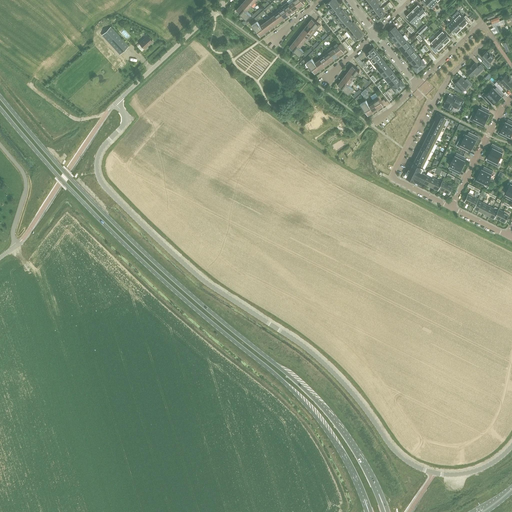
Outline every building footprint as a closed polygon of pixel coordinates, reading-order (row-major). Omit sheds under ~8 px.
[(247,11),(251,6),(244,0),(240,5),(244,8),(247,11)] [(288,1),(288,2),(294,11),(299,7),(293,0),(289,3),(288,1)] [(326,3),(330,9),(338,2),(338,1),(336,2),(334,0),(327,0),(328,2),(326,3)] [(373,0),(368,4),(368,5),(371,8),(369,9),(370,10),(377,4),(380,2),(377,0),(373,0)] [(288,2),(283,5),(289,14),(294,11),(288,2)] [(338,2),(330,9),(333,13),(331,15),(340,7),(337,4),(339,3),(338,2)] [(381,9),(377,4),(370,10),(369,11),(369,12),(371,10),(374,14),(381,9)] [(414,7),(412,10),(420,18),(426,12),(419,4),(415,8),(414,7)] [(244,8),(240,5),(236,10),(240,13),(244,8)] [(283,5),(278,9),(285,18),(289,14),(283,5)] [(340,7),(331,15),(334,19),(336,18),(344,12),(344,11),(342,12),(339,8),(340,8),(340,7)] [(251,14),(247,11),(244,8),(240,13),(246,19),(251,14)] [(273,12),(274,14),(275,14),(280,21),(285,18),(278,9),(273,12)] [(385,14),(381,9),(374,14),(372,15),(373,16),(374,15),(378,19),(380,18),(381,19),(384,17),(383,15),(385,14)] [(420,18),(412,10),(410,12),(406,16),(414,24),(420,18)] [(336,18),(339,23),(346,17),(343,13),(345,12),(344,12),(336,18)] [(275,14),(274,14),(270,18),(275,25),(280,21),(275,14)] [(460,14),(454,20),(462,28),(464,26),(464,25),(470,19),(466,15),(464,17),(460,14)] [(339,23),(338,24),(342,28),(344,27),(344,26),(351,21),(348,16),(346,17),(339,23)] [(270,28),(275,25),(270,18),(265,21),(270,28)] [(312,18),(308,23),(317,30),(321,25),(312,18)] [(462,28),(454,20),(448,26),(455,34),(459,30),(460,30),(462,28)] [(252,25),(257,32),(262,28),(260,25),(257,21),(252,25)] [(265,32),(270,28),(265,21),(260,25),(262,28),(265,32)] [(351,21),(344,26),(344,27),(347,31),(356,24),(355,23),(354,25),(351,21)] [(308,23),(304,28),(313,35),(317,30),(308,23)] [(356,24),(347,31),(351,35),(359,29),(356,24)] [(502,31),(500,25),(494,27),(496,33),(502,31)] [(102,35),(120,54),(129,46),(111,26),(102,35)] [(387,32),(391,37),(399,31),(395,26),(393,28),(392,26),(389,29),(390,30),(387,32)] [(260,36),(265,32),(262,28),(257,32),(260,36)] [(304,28),(300,32),(307,38),(309,40),(309,39),(313,35),(304,28)] [(359,29),(351,35),(355,40),(357,39),(358,40),(361,38),(360,36),(363,34),(359,29)] [(443,30),(437,37),(445,45),(447,43),(447,42),(451,38),(443,30)] [(399,31),(391,37),(395,42),(403,36),(399,31)] [(307,38),(300,32),(297,37),(304,43),(307,38)] [(139,43),(145,49),(153,41),(148,35),(139,43)] [(403,36),(395,42),(399,47),(407,41),(403,36)] [(304,43),(297,37),(293,42),(297,45),(300,47),(304,43)] [(445,45),(437,37),(431,43),(433,45),(431,48),(435,53),(442,46),(443,47),(445,45)] [(407,41),(399,47),(403,51),(410,45),(407,41)] [(297,45),(293,42),(289,47),(293,50),(297,45)] [(333,46),(332,46),(339,55),(344,52),(339,44),(334,48),(333,46)] [(304,50),(300,47),(297,45),(293,50),(300,55),(304,50)] [(410,45),(403,51),(406,56),(414,50),(410,45)] [(332,46),(328,50),(334,59),(339,55),(332,46)] [(366,53),(370,58),(378,52),(374,47),(371,50),(370,48),(367,50),(368,51),(366,53)] [(330,62),(334,59),(328,50),(323,53),(324,55),(330,62)] [(414,50),(406,56),(410,61),(418,55),(414,50)] [(485,51),(485,52),(483,54),(483,55),(481,56),(485,59),(482,62),(488,68),(491,65),(488,63),(494,58),(487,51),(486,52),(485,51)] [(378,52),(370,58),(374,63),(381,56),(378,52)] [(325,66),(330,62),(324,55),(319,59),(325,66)] [(418,55),(410,61),(414,65),(413,65),(413,66),(422,59),(421,59),(418,55)] [(361,66),(364,63),(358,56),(356,59),(361,66)] [(381,56),(374,63),(377,67),(385,61),(381,56)] [(307,62),(312,69),(317,65),(315,62),(312,58),(307,62)] [(325,66),(319,59),(315,62),(317,65),(320,69),(325,66)] [(422,59),(413,66),(417,71),(426,64),(422,59)] [(385,61),(377,67),(381,72),(389,66),(385,61)] [(470,68),(467,71),(471,75),(476,70),(479,73),(484,68),(480,64),(478,66),(475,63),(472,65),(471,66),(472,66),(470,67),(469,68),(470,68)] [(315,73),(320,69),(317,65),(312,69),(315,73)] [(352,65),(349,70),(356,75),(359,70),(352,65)] [(389,66),(381,72),(385,77),(383,78),(393,70),(389,66)] [(349,70),(345,75),(352,80),(356,75),(349,70)] [(393,70),(383,78),(387,83),(396,75),(393,70)] [(341,79),(345,83),(348,85),(352,80),(345,75),(341,79)] [(396,75),(387,83),(389,81),(392,86),(400,80),(396,75)] [(499,79),(496,81),(501,86),(503,84),(508,89),(511,85),(511,80),(509,77),(509,78),(506,75),(500,80),(499,79)] [(465,80),(461,77),(454,83),(456,85),(454,88),(462,93),(465,87),(467,89),(472,84),(467,78),(465,80)] [(345,83),(341,79),(337,85),(342,88),(345,83)] [(400,80),(392,86),(396,91),(398,90),(399,91),(402,89),(401,88),(405,85),(401,80),(400,80)] [(348,85),(345,83),(342,88),(349,93),(352,88),(348,85)] [(499,93),(501,91),(497,86),(495,88),(494,87),(489,91),(498,100),(501,98),(500,97),(502,95),(499,93)] [(496,103),(498,100),(489,91),(486,95),(484,93),(482,94),(482,96),(489,103),(491,101),(493,103),(495,102),(496,103)] [(447,99),(448,100),(444,107),(451,110),(454,105),(457,106),(457,105),(460,106),(464,99),(454,95),(453,98),(448,96),(447,99)] [(373,101),(378,109),(383,105),(377,96),(372,99),(373,101)] [(365,111),(370,107),(368,104),(369,104),(366,100),(360,103),(365,111)] [(373,112),(378,109),(373,101),(369,104),(368,104),(370,107),(373,112)] [(476,113),(473,111),(473,112),(487,119),(489,116),(488,115),(489,113),(486,111),(487,109),(482,106),(480,109),(479,108),(476,113)] [(486,122),(487,119),(473,112),(471,117),(475,119),(474,122),(479,125),(481,122),(484,123),(485,121),(486,122)] [(445,128),(443,127),(447,119),(443,117),(444,116),(438,113),(436,117),(437,118),(436,120),(435,119),(433,122),(445,129),(445,128)] [(502,126),(511,131),(511,121),(510,120),(509,123),(506,121),(505,123),(503,123),(502,126)] [(441,136),(439,135),(443,128),(445,129),(433,122),(431,126),(433,126),(431,128),(430,128),(429,130),(441,137),(441,136)] [(510,137),(511,133),(511,131),(502,126),(500,129),(501,130),(500,132),(503,133),(502,136),(507,139),(509,136),(510,137)] [(437,144),(435,143),(439,136),(441,137),(429,130),(428,133),(429,134),(428,136),(426,135),(425,138),(437,145),(437,144)] [(474,134),(469,132),(467,134),(466,134),(463,139),(474,145),(476,141),(475,141),(476,139),(473,137),(474,134)] [(433,153),(431,151),(435,144),(437,145),(425,138),(423,142),(424,142),(422,147),(421,146),(433,153)] [(473,148),(474,145),(463,139),(460,144),(462,145),(461,148),(466,151),(468,148),(471,149),(472,147),(473,148)] [(417,155),(429,161),(429,160),(427,159),(429,154),(431,156),(433,153),(421,146),(419,149),(421,150),(420,152),(418,151),(417,155)] [(489,152),(500,158),(503,152),(501,152),(502,149),(497,146),(495,149),(492,147),(491,149),(490,149),(489,152)] [(498,162),(500,158),(489,152),(487,155),(488,156),(487,158),(490,159),(489,162),(499,167),(500,163),(498,162)] [(462,159),(463,156),(458,153),(456,156),(455,155),(452,160),(464,166),(465,163),(464,162),(465,160),(462,159)] [(413,163),(425,169),(423,167),(427,160),(429,161),(417,155),(415,158),(416,158),(415,161),(414,160),(413,163)] [(462,169),(464,166),(452,160),(450,166),(451,166),(450,169),(455,172),(457,169),(460,171),(461,169),(462,169)] [(425,169),(413,163),(410,168),(411,169),(407,176),(414,180),(414,179),(422,183),(423,182),(427,174),(421,171),(423,168),(425,169)] [(478,173),(489,179),(492,174),(491,174),(493,171),(489,169),(486,167),(485,170),(482,169),(481,171),(479,170),(478,173)] [(487,184),(489,179),(478,173),(476,176),(477,177),(476,179),(479,181),(478,183),(483,186),(485,183),(487,184)] [(427,174),(423,182),(425,183),(425,184),(428,185),(432,177),(427,174)] [(432,177),(428,185),(428,184),(431,185),(430,186),(433,188),(437,179),(432,177)] [(437,179),(433,188),(433,187),(436,188),(435,189),(438,190),(443,180),(442,180),(442,182),(437,179)] [(443,180),(438,190),(439,188),(441,189),(441,190),(444,191),(448,183),(443,180)] [(448,183),(444,191),(447,192),(446,193),(449,194),(453,186),(448,183)] [(469,192),(464,202),(467,203),(467,202),(469,203),(469,204),(474,195),(469,192)] [(474,195),(469,204),(472,206),(472,205),(474,206),(473,208),(478,198),(473,196),(474,195)] [(478,198),(473,208),(476,209),(479,210),(478,211),(479,211),(483,202),(478,200),(479,199),(478,198)] [(483,202),(479,211),(481,212),(482,211),(484,212),(484,213),(488,205),(483,202)] [(488,205),(484,213),(486,215),(487,214),(489,215),(489,216),(493,208),(488,205)] [(493,208),(489,216),(491,217),(492,216),(494,218),(499,209),(498,209),(498,210),(493,208)] [(499,209),(494,218),(495,216),(497,218),(500,220),(504,210),(504,211),(499,209)] [(504,210),(500,220),(500,219),(502,220),(502,221),(505,222),(510,213),(504,210)]
